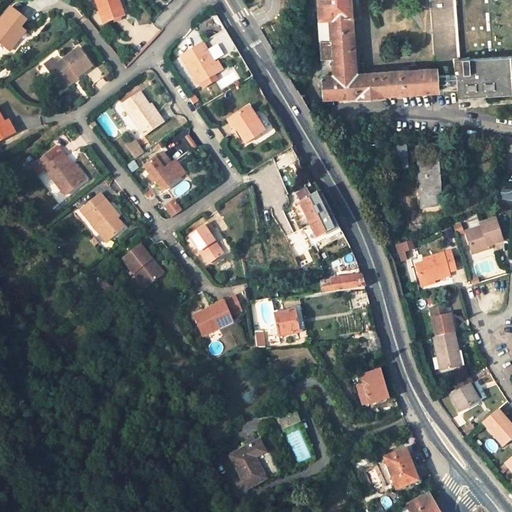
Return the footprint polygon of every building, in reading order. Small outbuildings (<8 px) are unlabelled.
[(97,0),(106,24),(122,18),(117,3),(120,2),(119,0),(97,0)] [(511,56),(469,59),(469,57),(435,60),(436,68),(434,68),(364,73),(363,64),(356,64),(353,18),(351,0),(316,0),(324,99),(357,97),(357,99),(384,97),(384,95),(438,91),(437,83),(457,82),(458,97),(511,93),(511,56)] [(511,0),(428,0),(434,68),(436,68),(435,60),(469,57),(469,59),(511,56),(511,0)] [(125,17),(120,2),(117,3),(122,18),(125,17)] [(0,23),(0,45),(4,48),(11,39),(15,42),(24,31),(21,29),(29,20),(13,8),(0,23)] [(11,39),(4,48),(11,54),(35,24),(29,20),(21,29),(24,31),(15,42),(11,39)] [(217,66),(202,43),(182,57),(187,66),(191,64),(204,85),(226,71),(221,64),(217,66)] [(51,71),(62,87),(77,76),(79,78),(93,66),(80,50),(58,66),(51,71)] [(46,66),(51,71),(58,66),(53,61),(46,66)] [(125,68),(121,62),(113,68),(118,74),(125,68)] [(80,80),(79,78),(77,76),(62,87),(65,91),(80,80)] [(120,109),(141,140),(160,126),(139,95),(120,109)] [(251,109),(235,119),(241,129),(239,131),(248,144),(265,132),(251,109)] [(0,140),(8,137),(2,125),(0,119),(0,140)] [(236,132),(239,131),(241,129),(235,119),(230,122),(236,132)] [(7,122),(2,125),(8,137),(13,134),(7,122)] [(351,138),(350,123),(342,123),(344,139),(351,138)] [(190,135),(185,139),(193,149),(198,145),(190,135)] [(137,138),(126,143),(134,159),(145,153),(137,138)] [(343,158),(353,157),(351,141),(341,142),(343,158)] [(391,167),(407,166),(406,143),(390,143),(391,167)] [(65,199),(80,186),(68,171),(70,169),(56,151),(36,168),(50,186),(52,184),(65,199)] [(419,196),(440,194),(438,155),(417,157),(419,196)] [(177,182),(167,168),(161,157),(142,170),(161,194),(177,182)] [(132,172),(140,168),(136,161),(128,165),(132,172)] [(174,164),(167,168),(177,182),(183,178),(174,164)] [(72,168),(70,169),(68,171),(80,186),(84,182),(72,168)] [(501,200),(511,200),(511,188),(501,189),(501,200)] [(300,203),(317,239),(334,231),(317,195),(311,198),(307,190),(296,196),(300,203)] [(155,201),(150,193),(146,197),(142,199),(146,203),(155,201)] [(81,216),(102,242),(105,240),(109,244),(122,234),(115,225),(117,222),(100,200),(81,216)] [(170,219),(179,213),(172,204),(164,210),(170,219)] [(422,212),(410,213),(411,225),(423,223),(422,212)] [(467,231),(473,249),(489,245),(504,240),(497,218),(482,222),(483,225),(467,231)] [(461,222),(454,225),(457,234),(465,232),(461,222)] [(203,241),(207,238),(211,235),(205,227),(187,240),(207,268),(221,258),(212,245),(208,248),(203,241)] [(306,258),(315,254),(306,235),(298,239),(306,258)] [(212,245),(207,238),(203,241),(208,248),(212,245)] [(408,259),(407,252),(416,250),(414,240),(397,243),(400,261),(408,259)] [(124,263),(146,291),(160,280),(149,266),(152,263),(141,249),(124,263)] [(431,260),(419,264),(424,283),(436,279),(452,274),(451,271),(459,269),(453,249),(430,257),(431,260)] [(361,278),(357,264),(317,276),(322,287),(361,278)] [(477,276),(470,278),(472,284),(478,282),(477,276)] [(312,290),(319,288),(316,281),(309,284),(312,290)] [(345,285),(346,290),(349,300),(366,296),(362,281),(345,285)] [(195,326),(203,342),(232,327),(230,321),(240,315),(234,302),(209,315),(210,318),(195,326)] [(438,337),(455,333),(454,327),(453,327),(452,324),(453,324),(451,314),(446,316),(444,306),(432,309),(438,337)] [(293,310),(298,332),(302,332),(297,309),(293,310)] [(278,335),(298,332),(293,310),(275,314),(275,317),(278,335)] [(256,334),(259,348),(264,347),(262,333),(256,334)] [(456,352),(459,351),(455,333),(438,337),(435,338),(442,371),(459,367),(456,352)] [(378,339),(370,341),(372,352),(381,351),(378,339)] [(362,376),(369,404),(385,401),(376,372),(362,376)] [(480,400),(479,398),(471,385),(473,383),(469,376),(455,383),(459,390),(452,394),(461,411),(480,400)] [(481,397),(473,383),(471,385),(479,398),(481,397)] [(505,446),(511,439),(511,431),(509,427),(511,424),(511,423),(499,408),(484,421),(505,446)] [(295,418),(278,425),(281,433),(298,426),(295,418)] [(475,429),(470,424),(463,430),(468,435),(475,429)] [(299,432),(288,435),(297,462),(311,458),(309,450),(298,453),(294,439),(301,437),(299,432)] [(229,457),(243,489),(268,476),(258,455),(268,450),(263,440),(229,457)] [(385,462),(398,491),(418,482),(404,453),(385,462)] [(408,511),(436,511),(428,497),(407,509),(408,511)]
